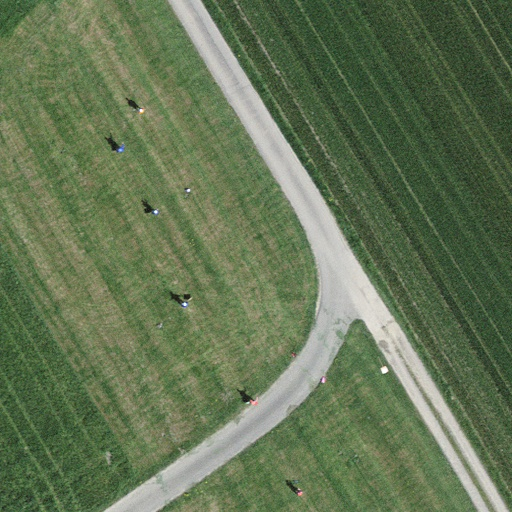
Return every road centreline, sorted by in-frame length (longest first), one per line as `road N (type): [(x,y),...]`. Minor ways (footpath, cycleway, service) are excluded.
road 1 (track): [(111,511),(294,371),(326,337),(336,286),(334,247),(186,0)]
road 2 (track): [(488,511),(334,247)]
